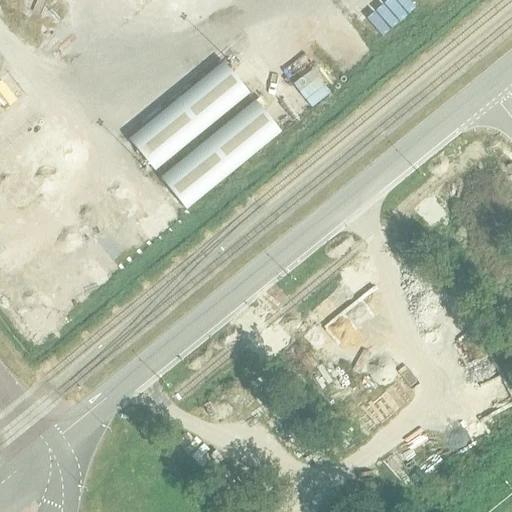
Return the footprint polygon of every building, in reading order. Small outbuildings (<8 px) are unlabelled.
[(250,95),(224,63),(129,141),(155,173),(250,95)] [(298,86),(318,107),(336,90),(317,69),(298,86)] [(255,102),(161,179),(188,212),(282,135),(255,102)] [(163,204),(126,231),(139,248),(175,221),(163,204)] [(98,232),(28,281),(57,322),(127,274),(98,232)]
